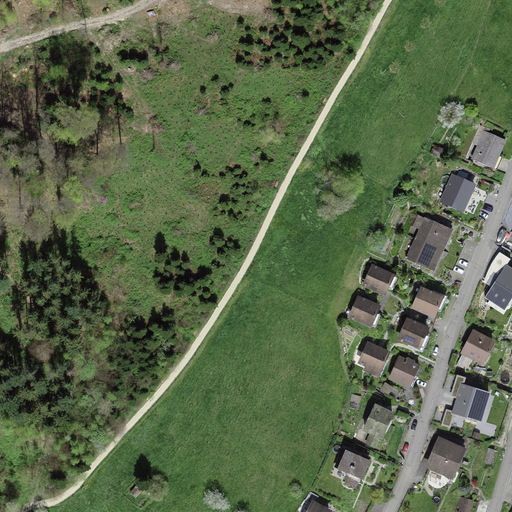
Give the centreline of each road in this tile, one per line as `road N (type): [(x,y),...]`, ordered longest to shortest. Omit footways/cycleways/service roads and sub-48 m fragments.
road 1 (track): [(387,0),(218,312),(79,484),(33,506)]
road 2 (residential): [(388,511),(511,176)]
road 3 (track): [(142,0),(0,51)]
